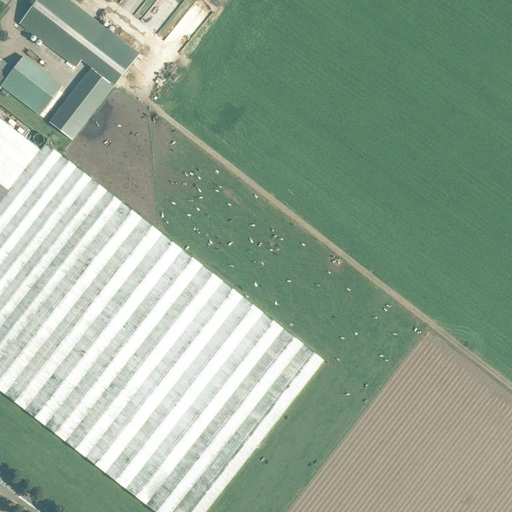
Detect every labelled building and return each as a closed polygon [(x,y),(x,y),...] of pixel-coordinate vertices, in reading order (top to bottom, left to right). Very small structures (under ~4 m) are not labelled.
[(139,54),(106,28),(68,0),(38,0),(20,24),(77,67),(83,59),(94,68),(93,69),(115,86),(127,70),(128,70),(134,63),(133,63),(139,54)] [(24,58),(9,78),(1,72),(7,64),(0,58),(0,80),(4,84),(2,86),(40,115),(62,87),(24,58)] [(115,86),(93,69),(92,68),(50,122),(73,140),(115,86)] [(4,90),(1,95),(5,98),(9,94),(4,90)] [(205,511),(324,361),(144,220),(46,144),(41,151),(0,118),(0,387),(156,511),(205,511)]
